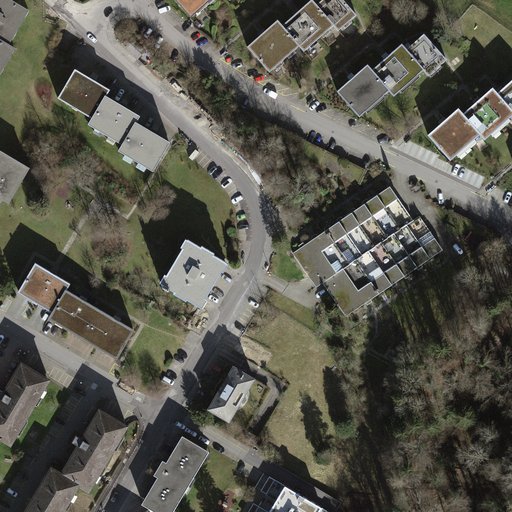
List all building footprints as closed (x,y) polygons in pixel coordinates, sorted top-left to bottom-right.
[(0,86),(22,49),(16,46),(36,11),(17,0),(1,0),(0,3),(0,86)] [(177,0),(197,22),(222,0),(230,0),(232,2),(234,0),(177,0)] [(268,33),(253,46),(274,72),(303,47),(307,52),(338,26),(342,31),(362,15),(349,0),(327,0),(326,1),(321,5),(317,0),(315,0),(303,11),(285,25),(282,22),(268,33)] [(358,78),(343,91),(364,117),(393,92),(397,97),(428,71),(432,76),(452,60),(430,34),(416,46),(411,50),(406,44),(393,56),(375,70),(372,67),(358,78)] [(77,71),(61,99),(95,118),(91,125),(125,144),(121,152),(157,171),(173,142),(156,133),(140,124),(144,118),(125,108),(108,98),(112,91),(95,81),(77,71)] [(450,122),(435,136),(456,161),(485,137),(489,141),(511,122),(511,87),(508,91),(504,94),(498,88),(485,100),(467,115),(464,111),(450,122)] [(0,206),(3,201),(11,205),(32,170),(2,152),(0,155),(0,206)] [(307,247),(297,254),(321,289),(327,284),(349,317),(361,309),(372,301),(385,293),(398,284),(411,275),(424,266),(447,251),(424,216),(417,221),(395,188),(372,203),(359,212),(346,221),(332,230),(320,238),(307,247)] [(500,234),(454,214),(449,225),(496,245),(500,234)] [(185,238),(158,284),(200,305),(226,261),(185,238)] [(54,275),(37,265),(21,293),(55,312),(51,320),(120,360),(137,332),(120,322),(85,302),(69,293),(72,286),(54,275)] [(0,399),(0,437),(10,443),(48,380),(21,364),(4,393),(0,390),(0,398),(1,399),(0,399)] [(233,364),(205,408),(228,422),(256,378),(233,364)] [(61,474),(79,484),(88,490),(125,428),(98,412),(83,438),(77,435),(73,442),(78,445),(61,474)] [(142,503),(158,511),(171,511),(209,450),(183,434),(168,460),(164,458),(155,473),(159,475),(142,503)] [(51,468),(24,511),(61,511),(79,484),(61,474),(51,468)] [(318,504),(284,485),(268,511),(317,511),(321,506),(318,504)]
